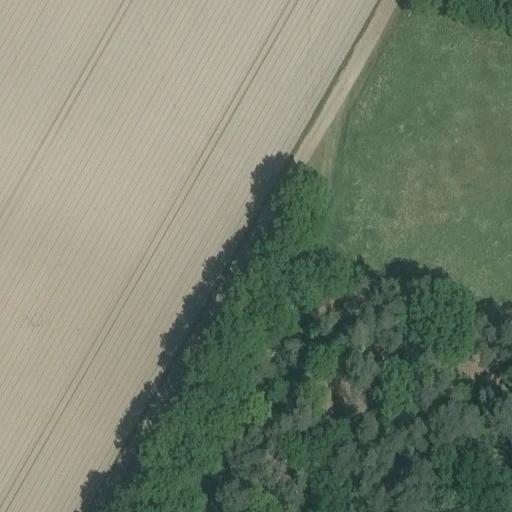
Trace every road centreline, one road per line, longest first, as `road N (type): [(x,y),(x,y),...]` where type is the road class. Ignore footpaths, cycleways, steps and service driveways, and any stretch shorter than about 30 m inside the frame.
road 1 (track): [(103,511),(289,184)]
road 2 (track): [(289,184),(302,197),(307,221),(302,257),(222,511)]
road 3 (track): [(289,184),(396,0)]
